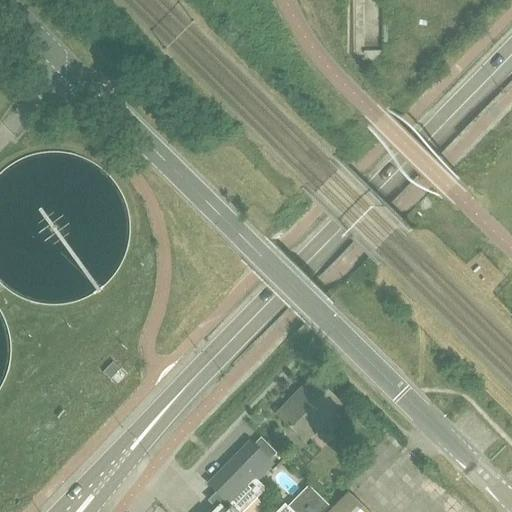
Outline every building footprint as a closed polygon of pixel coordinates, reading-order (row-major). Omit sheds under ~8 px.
[(111,360),(101,370),(110,379),(120,369),(111,360)] [(277,415),(303,441),(339,403),(313,377),(277,415)] [(350,443),(365,428),(350,413),(335,428),(350,443)] [(223,511),(296,511),(289,504),(280,511),(239,511),(238,510),(260,488),(254,482),(272,464),(249,442),(208,484),(230,505),(223,511)] [(367,511),(347,491),(326,511),(367,511)]
